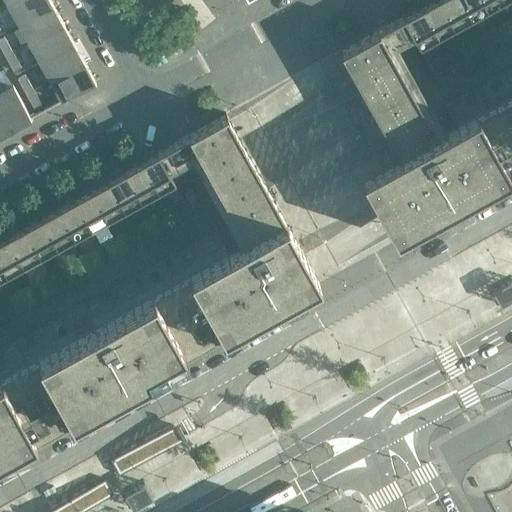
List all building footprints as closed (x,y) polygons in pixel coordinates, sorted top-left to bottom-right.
[(19,23),(53,4),(50,0),(15,0),(8,4),(19,23)] [(454,27),(438,0),(423,0),(425,2),(420,5),(437,36),(454,27)] [(470,18),(460,0),(438,0),(454,27),(470,18)] [(487,8),(482,0),(460,0),(470,18),(487,8)] [(502,0),(482,0),(487,8),(502,0)] [(437,36),(420,5),(419,5),(417,1),(406,8),(408,12),(402,15),(419,46),(437,36)] [(29,41),(63,22),(53,4),(19,23),(29,41)] [(40,61),(74,41),(63,22),(29,41),(40,61)] [(438,137),(437,135),(378,28),(340,49),(399,156),(438,137)] [(484,31),(479,34),(475,36),(480,45),(489,40),(484,31)] [(4,36),(0,37),(0,46),(5,55),(13,51),(4,36)] [(485,54),(494,49),(489,40),(480,45),(485,54)] [(50,80),(84,60),(74,41),(40,61),(31,65),(42,84),(50,80)] [(451,50),(446,52),(441,55),(446,64),(456,59),(451,50)] [(21,66),(13,51),(5,55),(13,71),(21,66)] [(451,73),(461,68),(456,59),(446,64),(451,73)] [(95,80),(84,60),(50,80),(61,99),(95,80)] [(25,73),(17,78),(26,93),(34,89),(25,73)] [(31,116),(13,84),(0,91),(0,108),(11,127),(31,116)] [(42,104),(34,89),(26,93),(34,108),(42,104)] [(511,136),(511,93),(494,104),(511,136)] [(511,175),(511,136),(494,104),(437,135),(438,137),(399,156),(361,177),(371,195),(387,225),(395,239),(511,175)] [(0,133),(11,127),(0,108),(0,133)] [(168,144),(157,150),(168,170),(179,164),(198,153),(247,241),(248,242),(285,222),(285,223),(286,222),(268,190),(260,175),(230,121),(226,112),(188,134),(168,144)] [(157,191),(174,181),(168,170),(157,150),(156,151),(153,147),(142,153),(144,157),(139,160),(157,191)] [(157,191),(139,160),(137,156),(125,162),(128,167),(123,169),(140,200),(157,191)] [(140,200),(123,169),(122,170),(120,165),(109,172),(111,176),(106,179),(123,210),(140,200)] [(123,210),(106,179),(105,179),(103,175),(92,181),(94,185),(89,188),(106,219),(123,210)] [(106,219),(89,188),(86,184),(75,190),(77,194),(72,197),(89,228),(106,219)] [(89,228),(72,197),(69,193),(58,200),(60,204),(55,206),(73,237),(89,228)] [(193,215),(183,198),(176,201),(186,219),(193,215)] [(73,237),(55,206),(55,207),(53,203),(41,209),(44,213),(39,216),(56,247),(73,237)] [(56,247),(39,216),(38,216),(36,212),(25,218),(27,222),(22,225),(39,256),(56,247)] [(159,223),(154,214),(144,219),(149,228),(159,223)] [(39,256),(22,225),(21,225),(19,221),(7,228),(10,232),(5,234),(22,265),(39,256)] [(319,282),(316,276),(286,222),(285,223),(285,222),(248,242),(247,241),(171,282),(205,345),(319,282)] [(164,232),(159,223),(149,228),(154,237),(164,232)] [(22,265),(5,234),(4,235),(2,231),(0,231),(0,265),(5,275),(22,265)] [(125,241),(120,232),(111,238),(116,247),(125,241)] [(130,250),(125,241),(116,247),(120,256),(130,250)] [(92,260),(87,251),(77,256),(82,265),(92,260)] [(97,269),(92,260),(82,265),(87,274),(97,269)] [(58,278),(53,269),(43,275),(48,284),(58,278)] [(63,287),(58,278),(48,284),(53,293),(63,287)] [(511,297),(511,278),(492,290),(498,301),(500,305),(511,297)] [(52,429),(205,345),(171,282),(18,367),(52,429)] [(24,297),(19,288),(9,294),(14,303),(24,297)] [(29,306),(24,297),(14,303),(19,312),(29,306)] [(0,457),(52,429),(18,367),(0,376),(0,457)] [(498,511),(489,495),(492,494),(495,493),(498,491),(502,490),(505,487),(508,485),(511,482),(511,481),(511,454),(510,454),(507,453),(503,453),(500,454),(496,454),(492,456),(488,457),(485,459),(481,460),(478,462),(475,464),(473,467),(460,443),(448,450),(431,459),(422,465),(408,472),(397,478),(386,484),(370,493),(353,503),(336,511),(498,511)] [(144,482),(124,493),(129,503),(132,508),(152,497),(144,482)]
